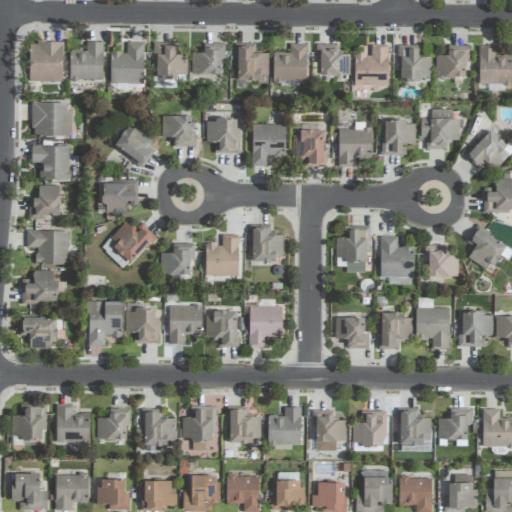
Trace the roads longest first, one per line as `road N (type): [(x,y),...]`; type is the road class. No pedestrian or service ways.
road 1 (residential): [(0,374),(511,380)]
road 2 (residential): [(511,18),(7,12)]
road 3 (residential): [(165,197),(432,198)]
road 4 (residential): [(0,254),(7,0)]
road 5 (residential): [(313,378),(313,198)]
